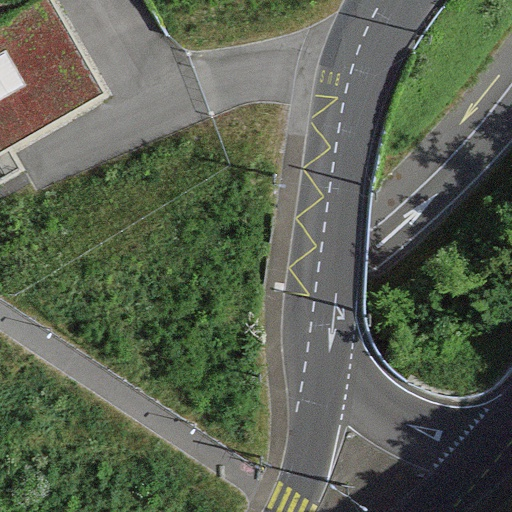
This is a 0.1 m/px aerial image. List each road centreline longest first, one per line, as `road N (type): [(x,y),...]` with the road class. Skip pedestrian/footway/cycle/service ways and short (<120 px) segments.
road 1 (motorway): [(0,437),(154,377),(282,310),(366,256),(511,108)]
road 2 (primary): [(405,0),(370,56),(354,109),(330,341)]
road 3 (primary): [(330,341),(362,393),(395,423),(458,443),(511,434)]
road 4 (primary): [(330,341),(315,441),(289,511)]
